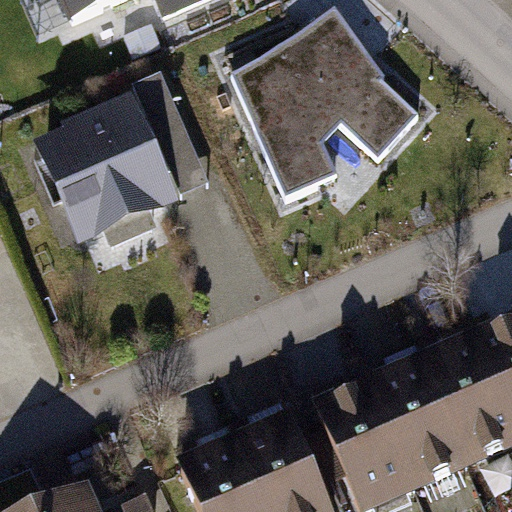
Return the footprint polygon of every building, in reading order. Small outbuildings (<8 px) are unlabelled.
[(61,0),(87,57),(218,0),(61,0)] [(388,70),(339,5),(212,58),(281,222),(330,202),(348,217),(438,113),(388,70)] [(173,92),(47,148),(95,257),(222,201),(173,92)] [(511,333),(326,413),(368,511),(409,511),(511,468),(511,333)] [(342,511),(304,425),(190,475),(206,511),(342,511)] [(105,511),(101,501),(75,511),(105,511)]
